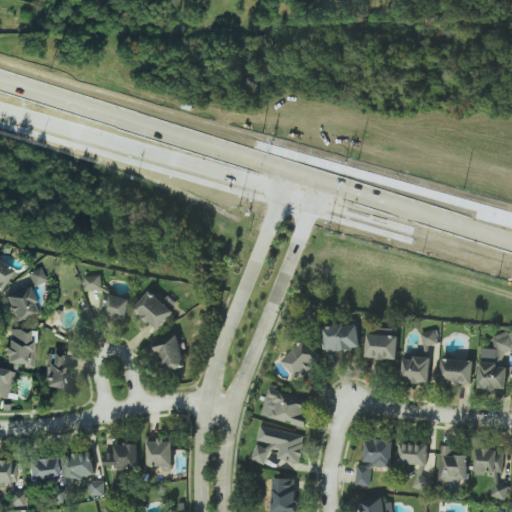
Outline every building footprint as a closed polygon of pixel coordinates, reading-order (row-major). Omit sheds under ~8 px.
[(0,288),(13,270),(0,261),(0,288)] [(46,280),(40,266),(27,272),(34,286),(46,280)] [(85,276),(86,291),(101,290),(102,317),(129,316),(128,297),(114,298),(114,286),(103,287),(102,275),(85,276)] [(4,297),(15,321),(38,311),(26,287),(4,297)] [(135,309),(160,330),(175,312),(150,291),(135,309)] [(60,323),(60,312),(50,312),(50,323),(60,323)] [(361,348),(359,324),(325,328),(328,352),(361,348)] [(5,363),(32,366),(34,342),(28,341),(29,330),(8,328),(5,363)] [(440,343),(436,329),(421,333),(425,346),(440,343)] [(483,348),(480,388),(506,391),(509,367),(502,367),(503,350),(511,351),(511,334),(511,333),(496,333),(495,349),(483,348)] [(187,367),(178,334),(156,340),(164,373),(187,367)] [(399,359),(399,335),(368,334),(367,358),(399,359)] [(283,363),(302,379),(323,356),(305,339),(283,363)] [(45,386),(68,390),(72,368),(65,366),(68,349),(52,346),(45,386)] [(404,382),(431,383),(432,357),(415,357),(415,360),(404,359),(404,382)] [(441,384),(474,385),(475,361),(442,359),(441,384)] [(13,372),(0,369),(0,397),(6,399),(13,372)] [(304,427),(312,400),(270,388),(266,401),(275,403),(271,418),(304,427)] [(307,436),(261,426),(253,460),(267,463),(270,451),(279,453),(278,458),(301,463),(307,436)] [(376,466),(393,467),(394,440),(367,439),(366,462),(376,462),(376,466)] [(174,441),(149,440),(148,471),(174,471),(174,441)] [(106,468),(140,467),(139,444),(116,444),(116,452),(106,452),(106,468)] [(429,465),(429,444),(401,444),(400,464),(429,465)] [(469,456),(454,455),(454,446),(442,445),(441,481),(468,481),(469,456)] [(476,473),(504,474),(505,450),(476,449),(476,473)] [(104,478),(97,479),(93,451),(65,455),(68,483),(89,480),(92,496),(107,494),(104,478)] [(57,481),(56,458),(27,459),(28,482),(57,481)] [(0,482),(17,482),(16,460),(0,461),(0,482)] [(371,486),(373,466),(359,465),(357,484),(371,486)] [(276,511),(297,511),(298,479),(275,478),(274,511),(276,511)] [(9,506),(24,505),(23,490),(17,491),(17,483),(8,484),(9,506)] [(494,485),(494,498),(508,499),(509,486),(494,485)]
